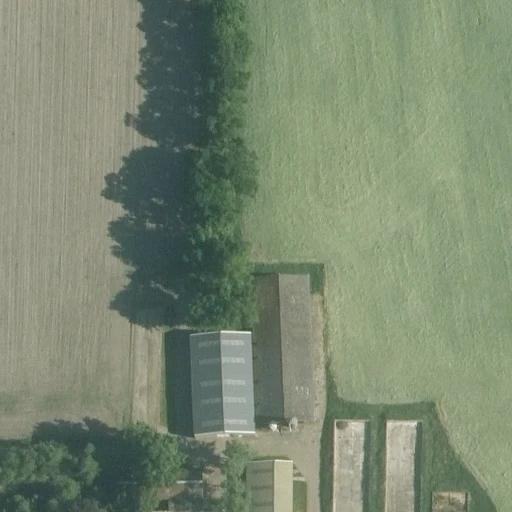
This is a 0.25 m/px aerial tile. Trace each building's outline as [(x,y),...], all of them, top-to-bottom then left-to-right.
[(252,337),(256,427),(315,424),(309,279),(251,280),(252,337)] [(138,309),(138,327),(156,327),(157,309),(138,309)] [(256,427),(252,337),(191,339),(194,439),(256,436),(256,427)] [(291,511),(292,504),(288,504),(289,466),(247,465),(246,511),(291,511)] [(118,473),(119,502),(202,500),(202,472),(118,473)] [(0,476),(0,495),(34,494),(32,475),(0,476)] [(464,505),(463,488),(440,488),(440,506),(464,505)]
